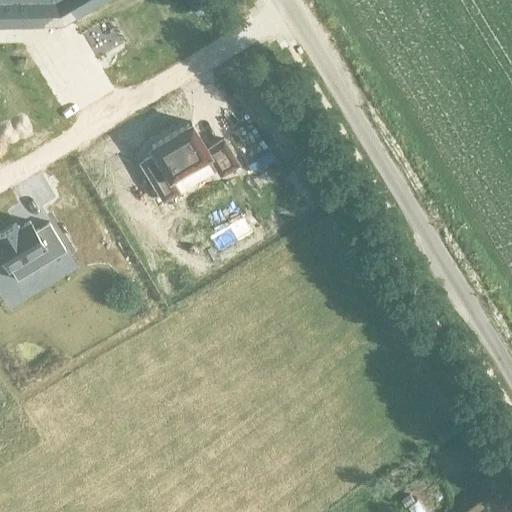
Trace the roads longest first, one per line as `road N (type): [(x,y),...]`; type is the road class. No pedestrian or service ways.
road 1 (tertiary): [(511,371),(291,6)]
road 2 (residential): [(291,6),(0,182)]
